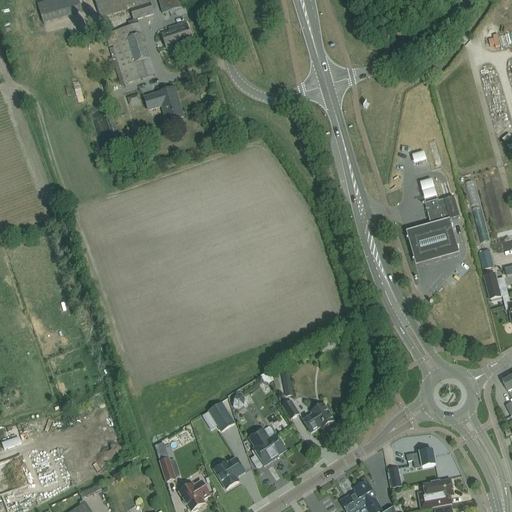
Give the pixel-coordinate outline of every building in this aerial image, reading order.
[(51,0),(37,5),(43,25),(83,13),(78,0),(51,0)] [(95,0),(101,19),(130,10),(134,21),(138,20),(154,15),(149,0),(95,0)] [(158,0),(162,14),(187,7),(185,0),(158,0)] [(164,34),(162,35),(167,50),(169,49),(192,41),(186,23),(169,29),(170,33),(164,34)] [(130,45),(129,46),(134,64),(136,64),(137,67),(151,62),(143,38),(129,42),(130,45)] [(158,95),(145,99),(148,111),(162,107),(167,123),(183,118),(179,105),(177,105),(175,100),(178,99),(175,89),(158,94),(158,95)] [(141,93),(135,99),(139,103),(145,98),(141,93)] [(432,150),(419,153),(421,162),(434,158),(432,150)] [(439,201),(425,205),(431,223),(439,225),(445,224),(445,223),(451,221),(455,220),(458,219),(459,218),(454,198),(452,198),(449,199),(445,200),(439,202),(439,201)] [(448,219),(406,230),(415,264),(457,253),(448,219)] [(497,247),(487,248),(490,266),(499,265),(497,247)] [(502,298),(508,296),(504,279),(496,281),(495,275),(494,275),(484,278),(490,301),(502,298)] [(511,304),(510,305),(508,296),(502,298),(506,311),(509,310),(511,317),(510,318),(511,325),(511,304)] [(345,333),(342,340),(348,342),(351,336),(345,333)] [(282,375),(286,398),(293,396),(289,374),(282,375)] [(511,377),(503,383),(511,399),(511,377)] [(242,395),(236,394),(235,397),(233,397),(232,405),(234,405),(233,408),(239,409),(244,405),(245,400),(242,395)] [(291,421),(299,415),(291,403),(283,408),(291,421)] [(209,413),(202,418),(211,431),(218,427),(222,433),(235,425),(222,405),(209,413)] [(312,416),(303,422),(311,435),(320,429),(322,431),(335,423),(324,406),(311,414),(312,416)] [(277,435),(282,432),(277,423),(271,427),(277,435)] [(276,437),(275,437),(271,429),(268,429),(264,432),(263,431),(250,440),(256,450),(254,451),(264,468),(265,468),(265,467),(272,462),(272,461),(286,452),(276,437)] [(436,466),(433,452),(407,457),(408,463),(420,460),(422,469),(436,466)] [(227,464),(214,472),(226,491),(239,483),(236,479),(245,473),(236,459),(227,465),(227,464)] [(169,461),(160,463),(167,483),(175,481),(169,461)] [(401,488),(399,479),(398,469),(389,471),(392,489),(401,488)] [(453,497),(453,495),(452,495),(451,492),(452,492),(452,490),(454,487),(454,485),(453,483),(451,483),(450,482),(423,487),(424,493),(418,494),(421,511),(452,506),(450,497),(453,497)] [(182,492),(179,494),(190,511),(196,511),(198,511),(198,509),(205,505),(203,501),(210,497),(201,483),(194,487),(193,486),(190,487),(188,486),(182,489),(182,492)] [(382,511),(375,501),(376,501),(368,486),(367,487),(364,483),(354,490),(356,493),(354,494),(355,496),(350,499),(349,498),(341,503),(346,511),(382,511)] [(99,486),(84,492),(87,497),(101,490),(99,486)] [(139,494),(128,499),(130,505),(141,499),(139,494)] [(89,511),(85,504),(83,501),(79,504),(81,506),(71,511),(89,511)]
